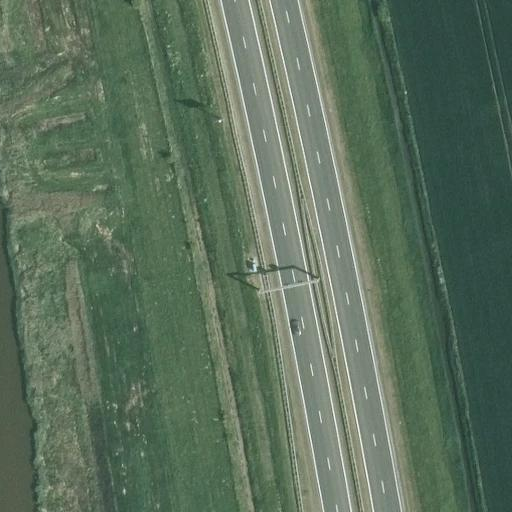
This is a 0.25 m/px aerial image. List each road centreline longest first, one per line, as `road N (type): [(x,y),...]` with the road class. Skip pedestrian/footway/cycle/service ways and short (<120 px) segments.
road 1 (trunk): [(387,511),(340,249),(282,0)]
road 2 (trunk): [(234,0),(339,511)]
